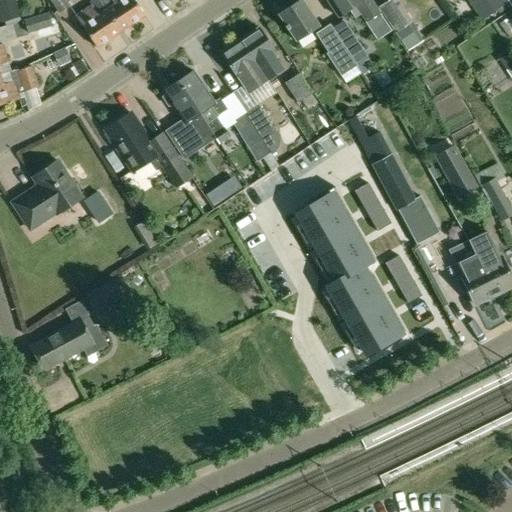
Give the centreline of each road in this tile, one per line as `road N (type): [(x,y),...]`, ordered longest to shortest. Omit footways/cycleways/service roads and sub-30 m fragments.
road 1 (residential): [(136,511),(360,416),(511,337)]
road 2 (residential): [(228,0),(0,143)]
road 3 (residential): [(0,311),(58,497),(70,511)]
